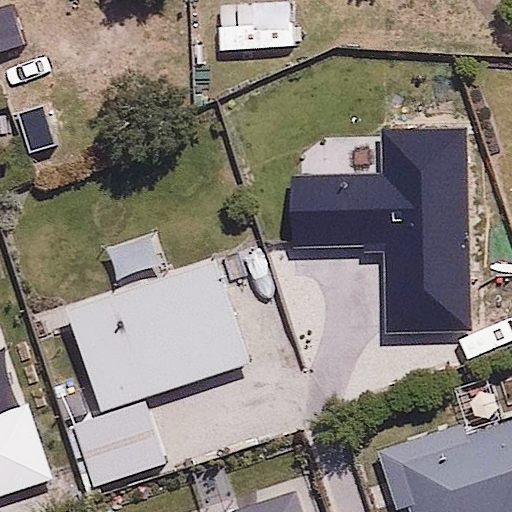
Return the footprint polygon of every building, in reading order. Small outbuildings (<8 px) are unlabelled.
[(174,8),(126,8),(126,36),(174,36),(174,8)] [(260,16),(176,16),(176,76),(260,76),(260,16)] [(85,47),(31,49),(33,106),(87,104),(85,47)] [(41,437),(64,504),(138,478),(117,417),(225,380),(188,273),(31,327),(66,428),(41,437)] [(511,511),(511,414),(364,467),(379,511),(511,511)] [(0,436),(0,499),(20,493),(0,436)]
